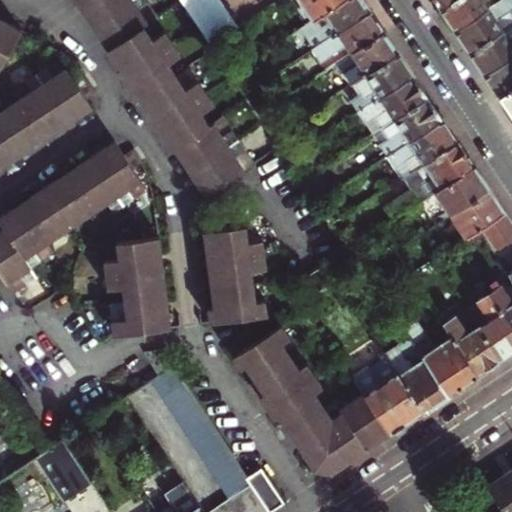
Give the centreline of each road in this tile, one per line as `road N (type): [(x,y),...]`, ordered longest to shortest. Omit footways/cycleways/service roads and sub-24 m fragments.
road 1 (residential): [(316,511),(196,337),(173,181),(122,102)]
road 2 (residential): [(397,0),(511,170)]
road 3 (residential): [(122,102),(0,187)]
road 4 (tertiary): [(511,399),(397,474)]
road 5 (residential): [(122,102),(49,0)]
